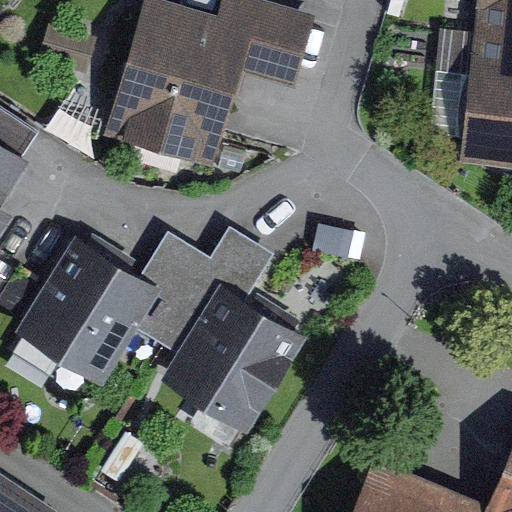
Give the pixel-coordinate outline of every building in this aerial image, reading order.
[(145,0),(109,122),(232,159),(260,67),(309,67),(329,0),(145,0)] [(511,0),(465,0),(447,162),(511,169),(511,0)] [(34,146),(0,126),(0,236),(23,198),(8,190),(34,146)] [(168,213),(145,249),(172,266),(143,312),(189,341),(235,267),(258,281),(282,243),(239,216),(220,246),(168,213)] [(145,249),(89,218),(28,318),(108,367),(143,312),(172,266),(145,249)] [(258,281),(235,267),(189,341),(172,364),(259,419),(322,319),(258,281)] [(511,511),(511,470),(499,499),(398,451),(368,511),(511,511)] [(35,511),(0,488),(0,511),(35,511)]
